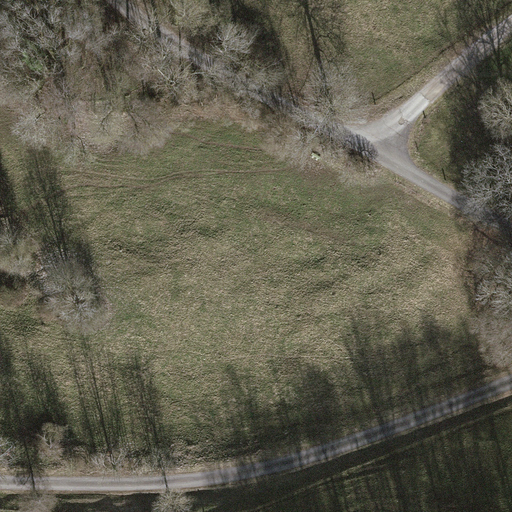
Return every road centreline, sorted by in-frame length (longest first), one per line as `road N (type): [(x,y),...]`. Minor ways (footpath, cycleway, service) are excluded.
road 1 (unclassified): [(0,481),(148,483),(240,473),(511,382)]
road 2 (unclassified): [(511,229),(196,57),(124,0)]
road 3 (track): [(367,150),(511,27)]
